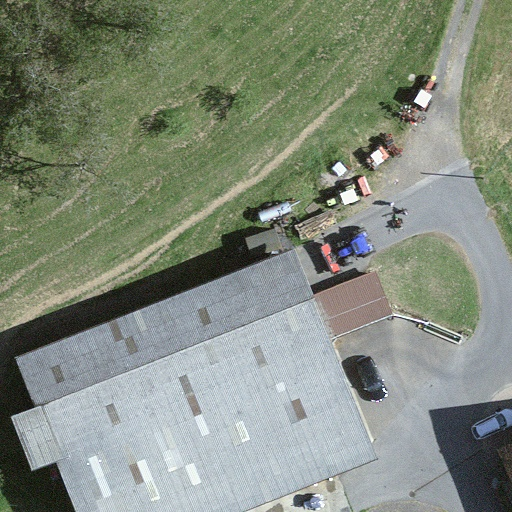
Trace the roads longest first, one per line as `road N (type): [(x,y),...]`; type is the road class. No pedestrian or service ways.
road 1 (track): [(511,313),(450,152),(454,75),(476,0)]
road 2 (track): [(483,511),(458,467),(457,425),(467,398),(507,353),(511,332)]
road 3 (track): [(340,511),(458,467)]
